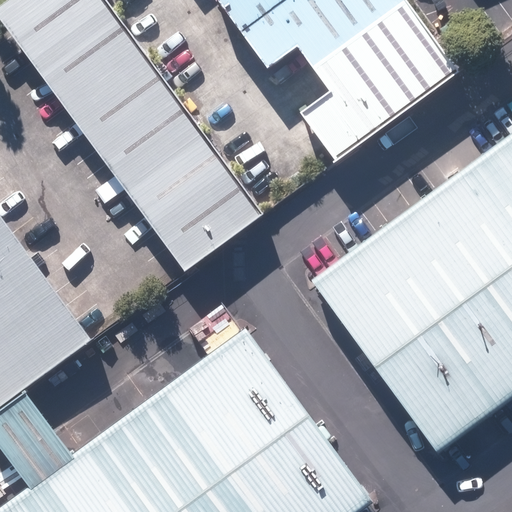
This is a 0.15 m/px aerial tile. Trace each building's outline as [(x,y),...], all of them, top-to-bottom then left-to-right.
[(265,231),(94,0),(23,0),(0,17),(0,26),(190,286),(265,231)] [(452,86),(389,0),(219,0),(215,4),(216,6),(270,79),(300,57),(330,98),(300,119),(337,170),(452,86)] [(511,417),(511,128),(309,277),(447,465),(511,417)] [(0,413),(103,339),(0,199),(0,413)] [(250,327),(0,509),(0,511),(371,511),(381,505),(250,327)]
